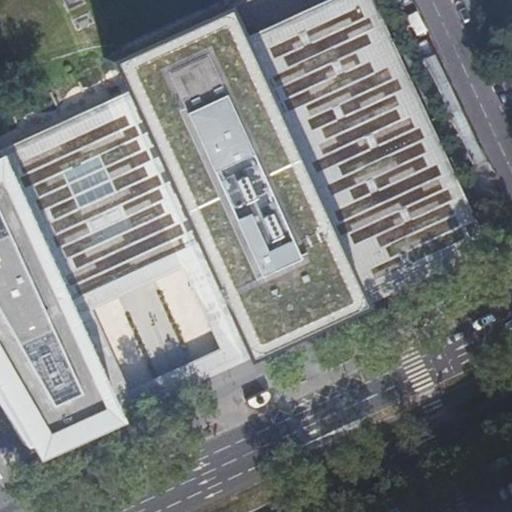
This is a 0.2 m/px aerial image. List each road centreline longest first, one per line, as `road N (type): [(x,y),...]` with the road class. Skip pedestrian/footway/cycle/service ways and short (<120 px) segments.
road 1 (primary): [(511,321),(97,511)]
road 2 (primary): [(303,511),(511,416)]
road 3 (residential): [(511,174),(430,0)]
